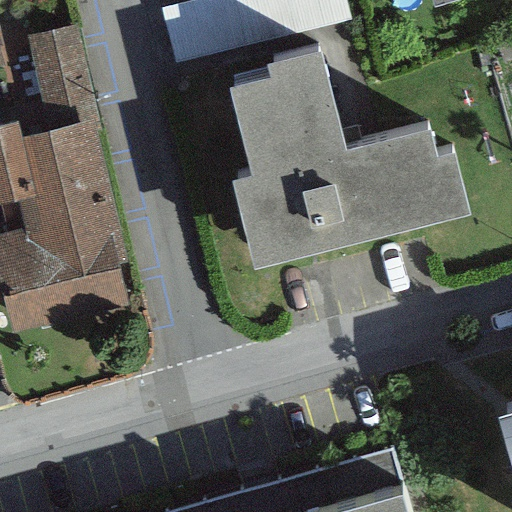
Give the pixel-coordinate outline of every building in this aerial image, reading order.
[(0,0),(0,56),(20,51),(5,0),(0,0)] [(347,0),(176,0),(160,4),(174,60),(351,16),(347,0)] [(270,56),(229,67),(251,153),(231,158),(253,246),(470,192),(454,130),(437,136),(430,107),(346,128),(320,29),(268,42),(270,56)] [(0,115),(0,299),(6,325),(138,294),(95,107),(20,124),(17,112),(0,115)] [(511,385),(491,391),(511,464),(511,385)] [(412,511),(399,468),(251,511),(412,511)]
